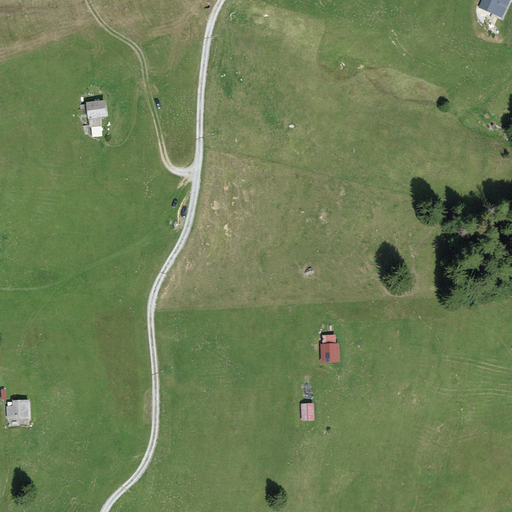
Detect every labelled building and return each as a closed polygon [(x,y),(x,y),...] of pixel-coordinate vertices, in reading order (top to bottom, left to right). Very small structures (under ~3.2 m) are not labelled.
[(510,0),(481,0),(478,7),(502,18),(510,0)] [(106,100),(86,103),(90,129),(102,127),(101,118),(108,116),(106,100)] [(322,344),(320,344),(320,362),(339,362),(338,344),(335,344),(335,335),(322,336),(322,344)] [(13,406),(7,407),(7,420),(30,420),(30,400),(13,401),(13,406)] [(313,404),(301,404),(302,421),(314,420),(313,404)]
